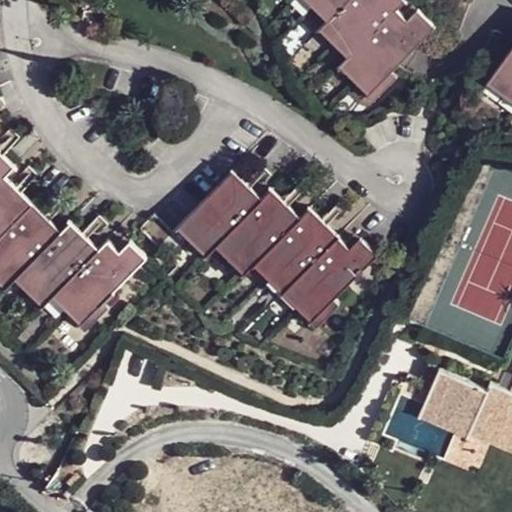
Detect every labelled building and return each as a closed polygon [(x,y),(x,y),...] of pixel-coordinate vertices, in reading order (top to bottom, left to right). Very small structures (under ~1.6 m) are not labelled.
[(309,0),(328,18),(329,17),(337,9),(328,0),(309,0)] [(379,81),(392,68),(396,63),(405,55),(436,24),(419,7),(418,8),(408,18),(403,13),(397,6),(403,0),(328,0),(337,9),(329,17),(358,45),(350,53),(379,81)] [(413,3),(403,13),(408,18),(418,8),(413,3)] [(348,55),(350,53),(358,45),(329,17),(328,18),(320,26),(348,55)] [(511,45),(494,69),(511,82),(511,45)] [(369,91),(379,81),(350,53),(348,55),(340,62),(369,91)] [(65,84),(73,72),(65,66),(56,78),(65,84)] [(397,73),(392,68),(379,81),(369,91),(374,96),(397,73)] [(511,82),(494,69),(486,79),(511,99),(511,82)] [(0,262),(14,276),(24,266),(52,293),(61,284),(90,312),(103,299),(148,253),(131,237),(130,238),(120,248),(115,243),(109,237),(99,247),(70,219),(60,229),(4,174),(13,164),(0,151),(0,262)] [(234,169),(188,215),(215,243),(226,232),(254,261),(264,251),(294,280),(321,308),(335,295),(378,251),(361,234),(360,235),(350,245),(345,241),(310,206),(301,215),(273,187),(262,197),(234,169)] [(215,243),(188,215),(178,225),(205,253),(215,243)] [(355,231),(345,241),(350,245),(360,235),(355,231)] [(244,271),(254,261),(226,232),(215,243),(244,271)] [(125,233),(115,243),(120,248),(130,238),(125,233)] [(284,290),(294,280),(264,251),(254,261),(284,290)] [(0,281),(5,286),(14,276),(0,262),(0,281)] [(42,304),(52,293),(24,266),(14,276),(42,304)] [(312,318),(321,308),(294,280),(284,290),(312,318)] [(81,321),(90,312),(61,284),(52,293),(81,321)] [(341,302),(335,295),(321,308),(312,318),(318,324),(341,302)] [(109,305),(103,299),(90,312),(81,321),(87,327),(109,305)] [(511,387),(508,386),(489,378),(485,386),(438,365),(432,376),(447,382),(441,398),(511,427),(511,387)] [(511,446),(511,427),(441,398),(447,382),(432,376),(422,399),(416,414),(458,431),(468,435),(472,429),(511,446)]
